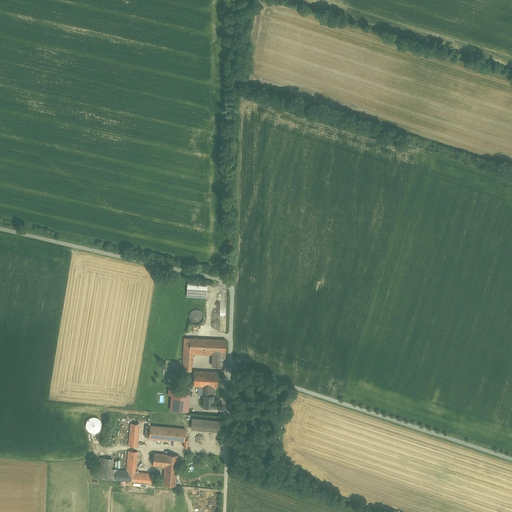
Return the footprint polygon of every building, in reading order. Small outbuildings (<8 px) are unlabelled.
[(188,292),(186,293),(183,295),(181,299),(183,304),(187,306),(192,305),(194,302),(195,298),(192,294),(188,292)] [(219,322),(174,319),(173,353),(181,354),(182,334),(205,335),(204,349),(217,350),(219,322)] [(210,354),(186,353),(186,369),(196,369),(196,378),(202,378),(203,369),(209,370),(210,354)] [(179,390),(180,373),(171,373),(171,381),(162,381),(162,390),(179,390)] [(194,390),(202,390),(202,378),(194,378),(194,390)] [(85,401),(83,401),(80,403),(78,408),(80,413),(84,415),(89,413),(91,411),(92,406),(89,402),(85,401)] [(215,405),(177,401),(176,412),(214,416),(215,405)] [(127,429),(129,406),(122,406),(120,428),(127,429)] [(177,414),(140,410),(138,420),(176,424),(177,414)] [(98,418),(88,417),(88,432),(98,432),(98,418)] [(189,418),(188,429),(217,432),(218,421),(189,418)] [(129,423),(126,446),(137,447),(139,424),(129,423)] [(124,465),(128,433),(119,433),(116,464),(124,465)] [(168,436),(142,435),(141,447),(167,448),(168,436)] [(149,467),(165,468),(167,449),(151,448),(149,467)] [(143,457),(126,455),(125,465),(142,467),(143,457)]
